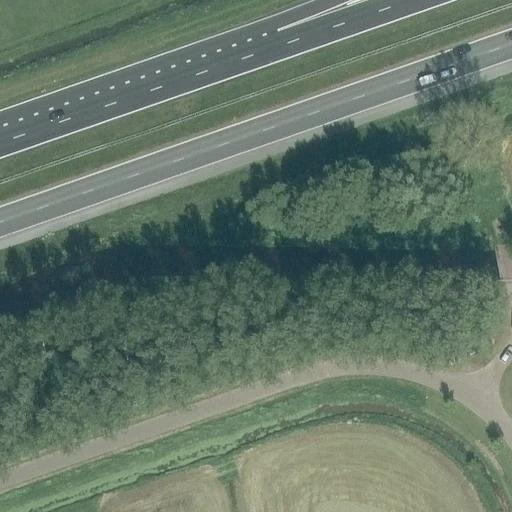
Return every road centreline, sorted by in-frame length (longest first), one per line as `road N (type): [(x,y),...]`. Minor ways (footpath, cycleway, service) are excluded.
road 1 (unclassified): [(511,433),(448,385),(395,373),(339,373),(0,485)]
road 2 (motorway): [(0,222),(511,44)]
road 3 (motorway): [(227,64),(0,144)]
road 4 (motorway): [(414,0),(227,64)]
road 5 (motorway): [(332,0),(227,64)]
